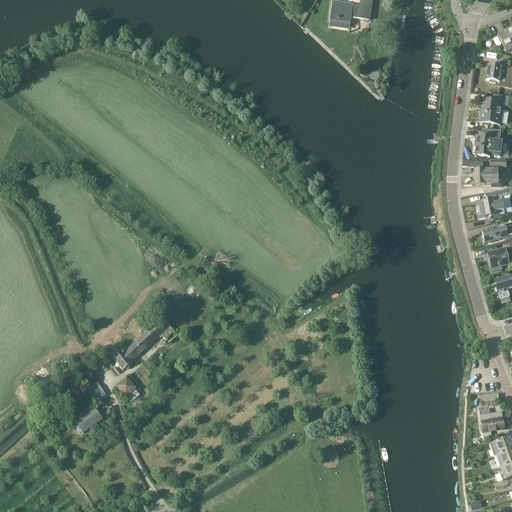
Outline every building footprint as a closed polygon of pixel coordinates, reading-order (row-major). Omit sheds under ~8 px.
[(369,21),(371,0),(360,0),(360,7),(333,3),(330,21),(350,25),(351,19),(369,21)] [(505,35),(499,38),(506,54),(510,52),(511,51),(511,28),(511,29),(504,33),(505,35)] [(488,65),(486,81),(490,82),(489,83),(495,84),(495,82),(499,83),(498,88),(511,90),(511,89),(508,89),(510,77),(511,77),(511,69),(510,69),(511,62),(503,61),(502,68),(501,67),(488,65)] [(481,113),(480,123),(494,125),(500,126),(501,119),(503,107),(507,107),(509,98),(492,96),(491,102),(485,101),(483,113),(481,113)] [(500,158),(502,141),(499,141),(500,132),(497,131),(482,130),(482,136),(478,136),(475,156),(490,158),(491,157),(500,158)] [(489,169),(507,169),(507,161),(489,161),(489,169)] [(489,175),(489,173),(489,170),(474,171),(474,186),(485,185),(492,185),(492,175),(489,175)] [(497,212),(504,211),(502,198),(511,196),(509,190),(500,192),(500,191),(484,195),(486,198),(487,203),(476,206),(479,221),(491,219),(491,217),(498,216),(497,212)] [(506,229),(505,226),(482,233),(485,243),(511,236),(511,228),(506,229)] [(491,274),(502,271),(501,267),(511,264),(507,250),(495,253),(495,254),(488,256),(489,261),(488,261),(491,274)] [(509,297),(508,291),(511,290),(511,284),(511,283),(511,282),(511,276),(494,281),(498,294),(500,300),(509,297)] [(166,310),(161,304),(155,310),(161,315),(166,310)] [(174,332),(161,318),(124,353),(119,347),(109,355),(123,372),(133,364),(131,363),(159,337),(160,338),(162,337),(165,341),(174,332)] [(103,420),(95,409),(76,423),(84,434),(103,420)] [(490,432),(489,415),(489,411),(479,412),(483,439),(491,437),(490,432)] [(504,430),(503,422),(501,413),(489,415),(490,432),(504,430)] [(494,459),(496,458),(511,452),(511,438),(489,447),(494,459)] [(500,469),(511,465),(511,452),(496,458),(500,469)] [(498,470),(503,482),(511,478),(511,465),(500,469),(498,470)] [(496,490),(508,486),(506,481),(494,485),(496,490)] [(471,511),(474,511),(482,510),(480,503),(469,506),(471,511)]
